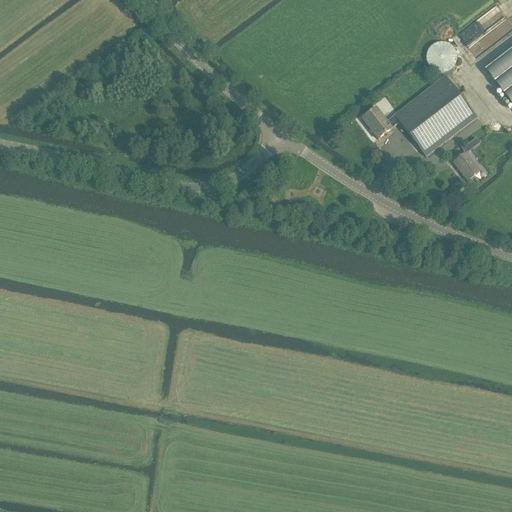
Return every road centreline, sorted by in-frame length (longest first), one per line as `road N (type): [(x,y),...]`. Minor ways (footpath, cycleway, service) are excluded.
road 1 (tertiary): [(0,146),(182,188),(239,174),(280,136)]
road 2 (tertiary): [(511,257),(396,209),(280,136)]
road 3 (unclassified): [(280,136),(143,0)]
